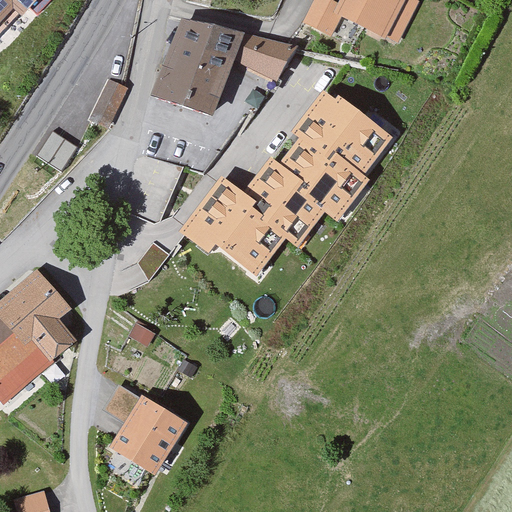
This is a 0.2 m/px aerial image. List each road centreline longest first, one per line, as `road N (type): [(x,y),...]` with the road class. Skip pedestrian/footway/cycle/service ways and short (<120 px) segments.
road 1 (residential): [(125,160),(81,415),(89,511)]
road 2 (tertiary): [(0,175),(109,0)]
road 3 (residential): [(125,160),(0,279)]
road 4 (residential): [(172,0),(139,135),(125,160)]
